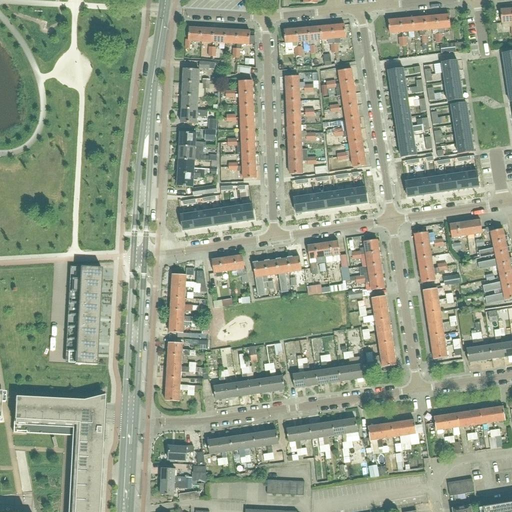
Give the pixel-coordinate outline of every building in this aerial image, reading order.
[(501,24),(511,22),(511,9),(500,11),(501,24)] [(449,16),(437,17),(439,44),(443,44),(442,35),(444,34),(444,29),(450,28),(449,16)] [(436,44),(439,44),(437,17),(425,18),(426,30),(432,30),(433,35),(435,35),(436,44)] [(414,31),(419,31),(420,36),(422,36),(423,44),(427,44),(426,30),(425,18),(413,19),(414,31)] [(402,32),(402,37),(403,47),(407,47),(406,37),(409,37),(408,32),(414,31),(413,19),(400,20),(402,32)] [(388,22),(389,34),(402,32),(400,20),(388,22)] [(345,26),(333,27),(334,40),(346,39),(346,36),(345,26)] [(334,40),(333,27),(320,28),(322,41),(328,40),(329,45),(331,44),(331,53),(335,53),(334,44),(334,40)] [(310,42),(322,41),(320,28),(308,29),(310,42)] [(191,42),(201,43),(202,30),(190,29),(189,29),(188,41),(186,40),(186,49),(190,49),(191,42)] [(298,43),(310,42),(308,29),(296,30),(298,43)] [(201,43),(213,43),(214,31),(202,30),(201,43)] [(285,44),(298,43),(296,30),(284,31),(285,42),(285,44)] [(213,43),(225,44),(225,31),(214,31),(213,43)] [(237,32),(225,31),(225,44),(237,45),(237,32)] [(237,32),(237,45),(236,49),(236,58),(240,58),(240,49),(242,49),(242,45),(249,45),(250,33),(249,32),(249,33),(237,32)] [(455,43),(440,45),(441,54),(456,52),(455,43)] [(504,64),(511,63),(511,52),(502,54),(504,64)] [(443,74),(459,71),(457,61),(442,64),(443,74)] [(238,66),(237,73),(249,75),(250,68),(238,66)] [(184,84),(199,84),(200,71),(184,70),(184,77),(183,78),(183,82),(184,83),(184,84)] [(339,72),(341,83),(341,84),(353,82),(352,70),(339,72)] [(403,70),(388,72),(389,82),(405,80),(403,70)] [(459,71),(443,74),(445,83),(460,81),(459,71)] [(287,90),(299,89),(299,77),(297,77),(286,77),(287,90)] [(406,89),(405,80),(389,82),(391,91),(406,89)] [(240,82),(240,94),(253,94),(252,81),(240,82)] [(446,93),(462,90),(460,81),(445,83),(446,93)] [(341,83),(336,84),(336,85),(327,86),(327,89),(336,88),(337,97),(343,96),(355,94),(353,82),(341,84),(341,83)] [(183,97),(198,98),(199,84),(184,84),(183,90),(182,90),(182,95),(183,96),(183,97)] [(299,89),(287,90),(287,102),(300,101),(299,89)] [(391,91),(392,101),(408,98),(406,89),(391,91)] [(462,90),(446,93),(448,103),(463,100),(462,90)] [(240,94),(241,106),(253,106),(253,94),(240,94)] [(345,108),(357,106),(355,94),(343,96),(344,102),(345,108)] [(182,110),(197,111),(197,110),(198,98),(183,97),(183,103),(181,104),(181,108),(182,109),(182,110)] [(409,108),(408,98),(392,101),(394,110),(409,108)] [(300,101),(287,102),(287,114),(300,114),(300,101)] [(452,116),(468,114),(466,104),(451,106),(452,116)] [(254,118),(253,106),(241,106),(241,119),(254,118)] [(345,108),(346,120),(359,118),(357,106),(345,108)] [(394,110),(395,120),(411,117),(409,108),(394,110)] [(208,111),(197,110),(197,111),(182,110),(182,116),(181,117),(180,121),(181,122),(181,123),(197,124),(197,116),(207,117),(208,111)] [(300,114),(287,114),(288,126),(301,126),(300,114)] [(469,123),(468,114),(452,116),(454,126),(469,123)] [(412,127),(411,117),(395,120),(397,129),(412,127)] [(241,119),(242,131),(254,130),(254,118),(241,119)] [(333,130),(334,134),(361,130),(359,118),(346,120),(347,121),(340,121),(341,129),(333,130)] [(454,126),(455,135),(471,133),(469,123),(454,126)] [(301,126),(288,126),(288,138),(301,138),(306,137),(316,137),(315,133),(306,133),(306,132),(301,132),(301,126)] [(412,127),(397,129),(398,139),(414,136),(412,127)] [(255,142),(254,130),(242,131),(242,137),(237,137),(237,139),(228,139),(228,143),(255,142)] [(362,142),(361,130),(334,134),(334,138),(343,136),(344,139),(349,138),(350,144),(362,142)] [(205,140),(216,141),(217,133),(205,132),(205,140)] [(206,143),(196,142),(196,134),(181,133),(181,134),(180,135),(179,140),(181,140),(180,147),(203,148),(206,148),(206,143)] [(455,135),(457,145),(472,142),(471,133),(455,135)] [(414,136),(398,139),(399,148),(415,146),(414,136)] [(301,138),(288,138),(289,151),(302,150),(301,138)] [(242,147),(243,155),(255,154),(255,142),(228,143),(228,147),(237,146),(237,147),(242,147)] [(352,156),(364,154),(362,142),(350,144),(351,151),(346,151),(346,153),(328,155),(329,159),(338,158),(347,156),(352,156)] [(472,142),(457,145),(458,155),(474,152),(472,142)] [(417,156),(415,146),(399,148),(401,158),(417,156)] [(180,154),(179,160),(195,161),(195,160),(205,161),(205,156),(203,156),(203,148),(180,147),(180,148),(179,148),(179,153),(180,154)] [(302,150),(289,151),(289,163),(302,162),(302,150)] [(256,167),(255,154),(243,155),(243,166),(243,167),(256,167)] [(364,154),(352,156),(354,169),(356,168),(366,166),(364,154)] [(194,168),(195,161),(179,160),(179,161),(178,161),(178,166),(179,166),(179,173),(205,175),(205,169),(194,168)] [(302,162),(289,163),(290,175),(301,175),(303,175),(302,162)] [(238,171),(243,171),(244,180),(256,179),(256,167),(243,167),(243,166),(238,167),(229,167),(229,170),(238,170),(238,171)] [(477,172),(466,173),(468,189),(479,187),(477,172)] [(205,175),(179,173),(179,174),(177,174),(177,179),(178,179),(178,187),(193,187),(194,180),(198,181),(198,178),(205,179),(205,175)] [(458,190),(468,189),(466,173),(456,175),(458,190)] [(458,190),(456,175),(446,176),(448,192),(458,190)] [(446,176),(436,178),(438,193),(448,192),(446,176)] [(428,195),(438,193),(436,178),(426,179),(428,195)] [(426,179),(416,181),(418,196),(428,195),(426,179)] [(418,196),(416,181),(405,182),(407,198),(418,196)] [(192,189),(193,196),(217,192),(216,185),(192,189)] [(365,188),(355,190),(357,205),(367,204),(365,188)] [(347,207),(357,205),(355,190),(345,191),(347,207)] [(345,191),(334,193),(337,208),(347,207),(345,191)] [(324,194),(327,209),(337,208),(334,193),(324,194)] [(314,196),(316,211),(327,209),(324,194),(314,196)] [(304,197),(306,212),(316,211),(314,196),(304,197)] [(306,212),(304,197),(294,199),(296,214),(306,212)] [(252,205),(242,207),(244,222),(254,220),(252,205)] [(232,208),(234,223),(244,222),(242,207),(232,208)] [(221,210),(224,225),(234,223),(232,208),(221,210)] [(211,211),(214,226),(224,225),(221,210),(211,211)] [(201,213),(204,228),(214,226),(211,211),(201,213)] [(204,228),(201,213),(191,214),(193,229),(204,228)] [(8,214),(8,231),(20,231),(20,214),(8,214)] [(191,214),(181,216),(183,231),(193,229),(191,214)] [(38,225),(39,219),(29,216),(27,222),(38,225)] [(465,223),(467,237),(483,235),(482,234),(481,221),(465,223)] [(452,239),(467,237),(465,223),(450,225),(452,237),(452,239)] [(47,244),(46,227),(36,227),(36,235),(28,235),(28,245),(47,244)] [(490,233),(493,244),(505,241),(505,242),(508,241),(507,236),(504,237),(503,230),(494,232),(493,227),(486,229),(487,233),(490,233)] [(417,247),(429,245),(428,233),(415,235),(417,247)] [(366,255),(379,253),(377,241),(364,242),(365,248),(360,249),(361,252),(361,255),(366,255)] [(507,248),(505,242),(505,241),(493,244),(494,248),(479,252),(480,259),(495,255),(508,253),(510,253),(510,248),(507,248)] [(339,242),(323,244),(325,257),(334,256),(335,261),(341,260),(340,255),(340,252),(339,242)] [(315,258),(325,257),(323,244),(308,247),(309,258),(310,259),(310,265),(309,265),(310,273),(315,273),(314,264),(316,264),(315,258)] [(419,259),(431,257),(429,245),(417,247),(419,259)] [(381,265),(379,253),(366,255),(368,267),(381,265)] [(510,264),(511,264),(511,259),(509,260),(508,253),(495,255),(496,260),(478,264),(479,270),(498,266),(498,267),(510,264)] [(245,269),(244,265),(243,256),(228,258),(229,271),(242,269),(243,273),(237,274),(238,278),(242,277),(243,283),(248,283),(246,269),(245,269)] [(288,259),(290,273),(302,271),(302,267),(300,257),(293,259),(293,257),(288,258),(288,259)] [(433,269),(431,257),(419,259),(420,271),(433,269)] [(214,273),(229,271),(228,258),(212,261),(213,269),(214,273)] [(285,274),(290,273),(288,259),(282,260),(281,259),(276,260),(276,261),(277,261),(279,275),(281,294),(288,293),(285,274)] [(279,275),(277,261),(276,261),(270,262),(270,261),(265,261),(265,263),(267,276),(279,275)] [(263,277),(267,276),(265,263),(258,264),(258,262),(253,263),(254,264),(253,264),(258,297),(265,296),(263,277)] [(500,278),(511,275),(511,270),(511,271),(510,264),(498,267),(499,273),(486,276),(487,280),(500,278)] [(368,267),(369,272),(363,272),(364,276),(355,277),(356,281),(383,277),(381,265),(368,267)] [(79,267),(79,280),(100,281),(101,269),(79,267)] [(422,284),(432,282),(435,282),(434,274),(439,273),(439,272),(447,270),(447,267),(438,269),(438,268),(433,269),(420,271),(422,284)] [(348,268),(341,269),(343,281),(350,280),(348,268)] [(186,288),(194,288),(200,289),(200,288),(206,288),(204,273),(197,272),(197,283),(194,283),(194,282),(186,282),(187,276),(173,275),(172,287),(186,288)] [(459,275),(437,279),(439,287),(460,284),(459,275)] [(511,275),(500,278),(501,282),(482,286),(484,293),(502,289),(502,290),(511,287),(511,275)] [(383,277),(356,281),(356,284),(365,283),(365,285),(371,285),(372,292),(375,291),(385,289),(383,277)] [(79,280),(78,292),(100,293),(100,281),(79,280)] [(314,283),(315,297),(332,296),(331,282),(314,283)] [(332,291),(340,291),(341,283),(332,283),(332,291)] [(172,298),(186,299),(186,288),(172,287),(172,298)] [(511,287),(502,290),(503,294),(485,298),(487,305),(511,299),(511,287)] [(100,511),(106,408),(111,297),(100,296),(74,295),(31,293),(31,289),(12,288),(11,292),(0,290),(0,511),(100,511)] [(437,289),(433,290),(424,291),(425,303),(439,301),(437,289)] [(348,292),(349,299),(349,300),(359,299),(359,298),(364,297),(363,290),(348,292)] [(374,311),(388,309),(386,297),(372,299),(374,311)] [(171,310),(185,311),(199,312),(199,306),(185,305),(186,299),(172,298),(171,310)] [(441,312),(439,301),(425,303),(427,314),(441,312)] [(376,322),(389,320),(388,309),(374,311),(376,322)] [(171,310),(170,322),(199,323),(199,315),(193,315),(193,317),(185,317),(185,311),(171,310)] [(443,324),(441,312),(427,314),(429,326),(443,324)] [(377,334),(391,332),(389,320),(376,322),(377,334)] [(198,328),(199,323),(170,322),(170,333),(184,334),(184,327),(198,328)] [(474,323),(475,325),(477,340),(478,348),(480,362),(492,360),(490,346),(484,347),(483,339),(482,339),(481,333),(482,332),(480,322),(474,323)] [(444,335),(443,324),(429,326),(430,337),(444,335)] [(494,325),(497,345),(490,346),(492,360),(503,358),(499,330),(498,325),(494,325)] [(511,342),(506,344),(504,329),(499,330),(503,358),(511,357),(511,342)] [(379,345),(393,343),(391,332),(377,334),(379,345)] [(446,347),(453,346),(460,345),(459,339),(445,342),(444,335),(430,337),(432,349),(446,347)] [(169,343),(169,355),(183,356),(183,355),(204,357),(204,346),(196,345),(196,351),(190,351),(191,350),(183,350),(183,344),(169,343)] [(381,356),(394,354),(393,343),(379,345),(381,356)] [(274,345),(276,356),(283,355),(281,344),(274,345)] [(446,347),(432,349),(434,361),(448,358),(446,347)] [(480,362),(478,348),(467,350),(469,363),(480,362)] [(219,363),(216,352),(208,354),(211,366),(219,363)] [(383,368),(386,368),(396,366),(394,354),(381,356),(373,357),(373,358),(367,359),(367,363),(382,361),(383,368)] [(182,367),(183,356),(169,355),(168,367),(182,367)] [(321,356),(323,371),(316,372),(318,386),(329,384),(327,370),(328,370),(326,362),(325,356),(321,356)] [(316,372),(310,373),(309,364),(308,364),(307,358),(302,359),(306,387),(318,386),(316,372)] [(298,360),(300,374),(293,375),(293,379),(295,389),(306,387),(302,359),(298,360)] [(285,390),(284,381),(283,377),(277,378),(275,370),(274,363),(269,364),(270,371),(271,379),(273,392),(285,390)] [(364,379),(363,370),(362,365),(350,367),(352,381),(364,379)] [(189,367),(182,367),(168,367),(167,378),(181,379),(182,372),(197,373),(197,368),(196,368),(189,368),(189,367)] [(248,382),(250,396),(262,394),(260,380),(254,381),(253,373),(252,373),(251,367),(246,367),(247,374),(248,382)] [(352,381),(350,367),(339,369),(341,382),(352,381)] [(329,384),(341,382),(339,369),(328,370),(327,370),(329,384)] [(226,385),(225,377),(224,377),(223,371),(219,372),(221,386),(214,387),(214,392),(216,401),(227,399),(225,385),(226,385)] [(181,390),(188,391),(194,391),(195,386),(181,385),(181,379),(167,378),(167,390),(181,391),(181,390)] [(262,394),(273,392),(271,379),(260,380),(262,394)] [(248,382),(237,384),(239,397),(250,396),(248,382)] [(227,399),(239,397),(237,384),(226,385),(225,385),(227,399)] [(181,391),(167,390),(166,402),(180,403),(181,391)] [(492,409),(494,423),(506,421),(504,408),(492,409)] [(482,425),(494,423),(492,409),(480,411),(482,425)] [(482,425),(480,411),(469,413),(471,426),(482,425)] [(471,426),(469,413),(458,415),(460,428),(471,426)] [(460,428),(458,415),(446,416),(448,430),(460,428)] [(448,430),(446,416),(434,418),(436,432),(448,430)] [(344,421),(346,435),(358,433),(356,419),(344,421)] [(333,423),(335,437),(342,435),(343,443),(344,449),(342,449),(344,457),(349,457),(348,449),(347,442),(346,435),(344,421),(333,423)] [(415,421),(403,423),(407,450),(411,450),(410,443),(411,443),(410,436),(417,435),(415,421)] [(328,438),(335,437),(333,423),(321,425),(323,438),(324,446),(329,445),(328,438)] [(393,438),(400,437),(403,455),(407,455),(406,450),(407,450),(403,423),(391,424),(393,438)] [(380,426),(384,454),(388,453),(386,439),(393,438),(391,424),(380,426)] [(312,440),(323,438),(321,425),(310,426),(312,440)] [(310,426),(298,428),(301,442),(312,440),(310,426)] [(379,454),(384,454),(380,426),(368,428),(370,442),(377,441),(379,454)] [(289,443),(301,442),(298,428),(287,430),(289,443)] [(273,453),(272,446),(279,445),(277,431),(265,433),(267,447),(268,454),(269,459),(270,464),(284,462),(282,452),(273,453)] [(262,447),(267,447),(265,433),(254,435),(256,448),(262,447)] [(249,449),(256,448),(254,435),(242,436),(244,450),(249,449)] [(233,452),(244,450),(242,436),(231,438),(233,452)] [(454,437),(449,438),(450,444),(452,456),(461,455),(460,442),(455,443),(454,437)] [(231,438),(220,440),(222,453),(222,459),(223,465),(224,471),(229,470),(226,453),(233,452),(231,438)] [(210,455),(222,453),(220,440),(208,441),(210,455)] [(187,448),(169,447),(169,460),(187,461),(187,455),(190,455),(190,454),(195,452),(194,446),(187,447),(187,448)] [(303,455),(302,449),(297,450),(298,455),(288,456),(289,462),(299,460),(299,461),(304,460),(303,455)] [(203,452),(196,453),(198,466),(205,465),(203,452)] [(423,460),(409,462),(411,471),(424,469),(423,460)] [(377,465),(369,467),(370,479),(387,476),(386,469),(378,470),(377,465)] [(162,482),(192,483),(192,478),(175,477),(176,469),(162,469),(162,482)] [(275,495),(275,481),(272,481),(268,480),(267,494),(272,495),(275,495)] [(472,480),(466,481),(468,494),(474,493),(472,480)] [(466,481),(460,482),(462,495),(468,494),(466,481)] [(174,495),(175,488),(192,489),(192,483),(162,482),(161,494),(174,495)] [(305,483),(297,482),(297,496),(304,496),(305,483)] [(460,482),(454,483),(456,496),(462,495),(460,482)] [(447,484),(450,497),(456,496),(454,483),(447,484)] [(199,492),(180,495),(181,502),(201,499),(199,492)] [(511,511),(511,503),(484,508),(484,511),(511,511)]
